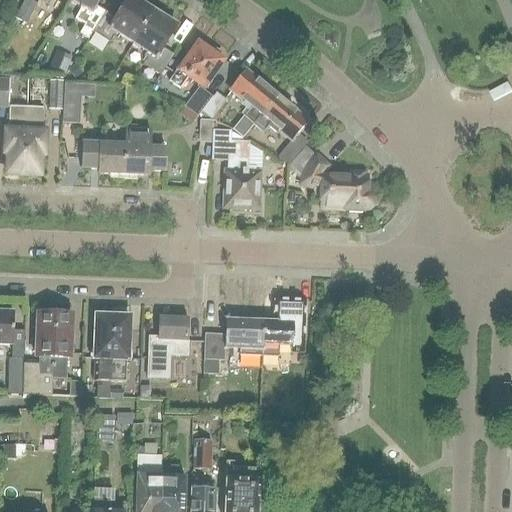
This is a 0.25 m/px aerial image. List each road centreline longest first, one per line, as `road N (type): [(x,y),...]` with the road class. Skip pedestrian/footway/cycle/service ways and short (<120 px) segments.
road 1 (residential): [(428,260),(0,242)]
road 2 (unclassified): [(431,155),(225,0)]
road 3 (unclassified): [(469,261),(461,419)]
road 4 (unclassified): [(500,420),(506,263)]
